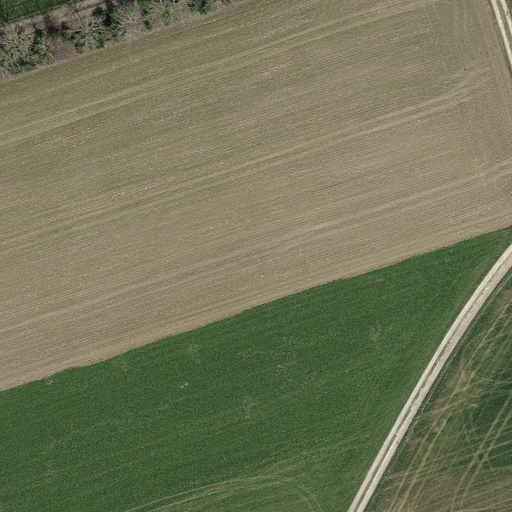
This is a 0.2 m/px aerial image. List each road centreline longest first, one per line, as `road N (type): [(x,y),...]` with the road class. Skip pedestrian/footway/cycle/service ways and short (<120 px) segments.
road 1 (track): [(511,52),(493,0),(118,0),(0,38)]
road 2 (track): [(355,511),(414,400),(511,254)]
